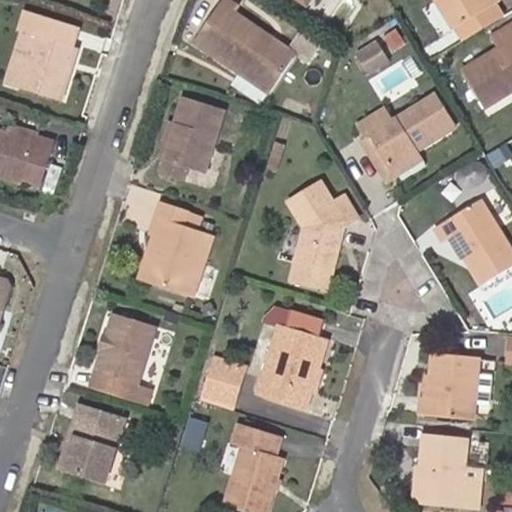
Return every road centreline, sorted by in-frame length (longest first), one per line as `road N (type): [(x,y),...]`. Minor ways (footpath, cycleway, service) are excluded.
road 1 (residential): [(73,246),(0,502)]
road 2 (residential): [(153,0),(73,246)]
road 3 (residential): [(360,511),(353,493),(359,455),(390,336)]
